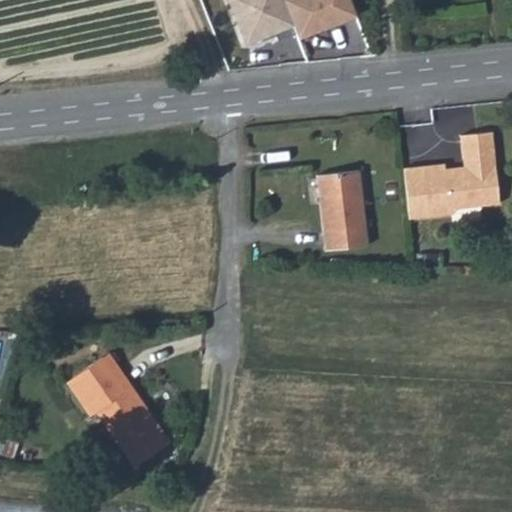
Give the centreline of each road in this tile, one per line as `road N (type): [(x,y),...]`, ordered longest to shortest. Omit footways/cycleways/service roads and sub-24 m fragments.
road 1 (tertiary): [(0,119),(511,66)]
road 2 (track): [(228,95),(232,368),(196,511)]
